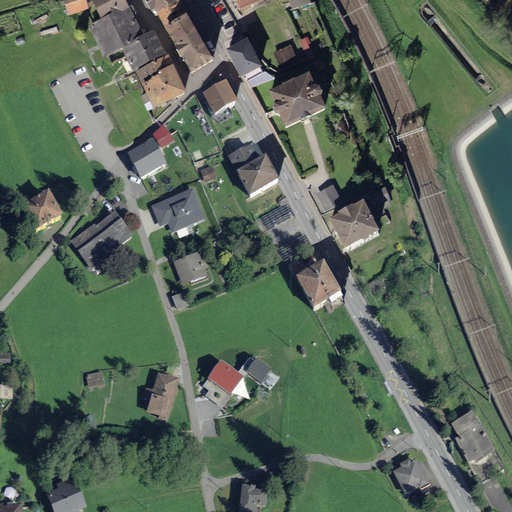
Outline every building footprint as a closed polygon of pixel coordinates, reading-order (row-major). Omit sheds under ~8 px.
[(89,9),(86,0),(62,0),(68,16),(89,9)] [(90,0),(100,20),(128,6),(125,0),(90,0)] [(141,0),(150,15),(156,12),(177,0),(141,0)] [(187,12),(179,0),(177,0),(156,12),(163,26),(187,12)] [(264,0),(238,0),(242,8),(264,0)] [(290,0),(293,9),(310,4),(309,0),(290,0)] [(144,37),(128,6),(100,20),(88,26),(104,57),(121,48),(144,37)] [(163,26),(191,72),(214,59),(187,12),(163,26)] [(133,70),(166,52),(155,30),(144,37),(121,48),(133,70)] [(262,66),(248,38),(226,49),(240,77),(262,66)] [(141,83),(174,66),(168,55),(135,71),(141,83)] [(155,108),(186,92),(174,66),(141,83),(155,108)] [(269,91),(275,103),(273,109),(276,113),(280,115),(286,126),(326,108),(309,72),(269,91)] [(235,106),(224,87),(202,100),(213,118),(235,106)] [(166,167),(153,142),(128,155),(141,180),(166,167)] [(279,182),(266,156),(258,160),(251,146),(229,157),(249,197),(279,182)] [(342,203),(332,185),(316,194),(325,212),(342,203)] [(385,188),(367,195),(372,208),(390,200),(385,188)] [(206,221),(193,190),(151,208),(160,229),(168,226),(172,235),(206,221)] [(63,219),(49,193),(26,205),(40,231),(63,219)] [(380,230),(363,198),(328,217),(344,249),(380,230)] [(129,233),(115,212),(72,243),(86,263),(129,233)] [(206,277),(198,254),(173,263),(182,286),(206,277)] [(341,295),(322,263),(296,279),(314,310),(341,295)] [(231,398),(244,380),(220,363),(207,380),(231,398)] [(179,381),(158,375),(146,413),(168,420),(179,381)] [(470,464),(493,453),(474,414),(452,424),(470,464)] [(428,482),(418,461),(413,464),(410,460),(400,465),(402,469),(393,473),(404,495),(428,482)] [(81,511),(87,510),(75,478),(56,485),(58,490),(46,495),(52,511),(81,511)] [(265,490),(241,488),(239,511),(255,511),(255,508),(264,508),(265,490)]
